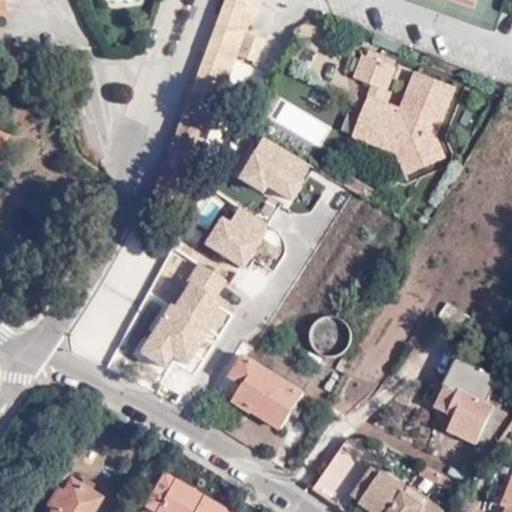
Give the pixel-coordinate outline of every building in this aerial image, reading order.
[(222,0),(150,193),(153,194),(170,200),(184,185),(233,56),(251,63),(259,41),(241,34),(253,0),(222,0)] [(355,80),(372,88),(384,93),(393,71),(364,58),(355,80)] [(401,149),(410,173),(443,161),(434,140),(454,91),(416,75),(404,102),(412,106),(407,117),(400,113),(380,105),(367,99),(361,115),(377,122),(372,137),(401,149)] [(372,88),(367,99),(380,105),(384,93),(372,88)] [(412,106),(404,102),(400,113),(407,117),(412,106)] [(403,176),(410,173),(401,149),(372,137),(377,122),(361,115),(352,138),(396,156),(403,176)] [(184,185),(170,200),(177,204),(184,185)] [(345,321),(336,317),(326,316),(320,319),(313,329),(312,342),(319,353),(329,357),(339,356),(349,349),(353,338),(351,328),(345,321)] [(203,384),(222,357),(175,327),(157,356),(203,384)] [(281,428),(303,393),(246,356),(233,376),(245,383),(235,399),(281,428)] [(461,410),(458,417),(452,430),(487,448),(510,413),(486,403),(496,379),(459,361),(448,385),(461,391),(454,406),(461,410)] [(437,407),(458,417),(461,410),(454,406),(461,391),(448,385),(437,407)] [(368,454),(347,440),(313,490),(326,499),(330,493),(336,498),(368,454)] [(376,460),(368,454),(336,498),(346,504),(376,460)] [(367,496),(363,502),(377,511),(443,511),(424,498),(420,505),(405,495),(408,491),(406,490),(375,468),(359,490),(367,496)] [(154,511),(173,478),(163,472),(144,505),(154,511)] [(455,480),(442,473),(439,481),(451,487),(455,480)] [(224,511),(224,508),(173,478),(154,511),(155,511),(224,511)] [(91,511),(100,498),(88,491),(81,487),(70,480),(63,491),(57,487),(46,507),(51,510),(54,511),(91,511)] [(88,491),(90,487),(83,482),(81,487),(88,491)] [(410,484),(406,490),(408,491),(405,495),(420,505),(424,498),(426,496),(410,484)] [(355,497),(363,502),(367,496),(359,490),(355,497)] [(330,493),(326,499),(332,504),(336,498),(330,493)] [(346,504),(336,498),(332,504),(342,510),(346,504)]
